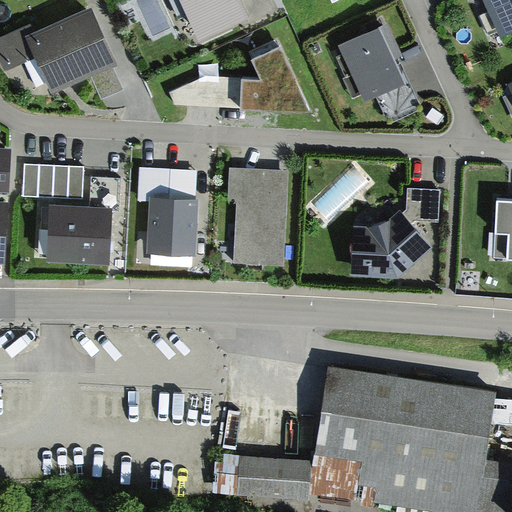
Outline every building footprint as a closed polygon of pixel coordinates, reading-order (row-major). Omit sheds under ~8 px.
[(180,0),(200,43),(270,11),(264,0),(180,0)] [(511,0),(484,0),(489,11),(479,16),(488,36),(497,32),(500,39),(511,33),(511,0)] [(113,68),(117,66),(90,7),(33,32),(30,24),(0,37),(0,63),(5,74),(36,60),(52,95),(92,77),(113,68)] [(389,123),(421,107),(379,25),(338,46),(367,103),(376,98),(389,123)] [(307,110),(279,49),(253,60),(262,79),(242,79),(240,108),(307,110)] [(113,68),(92,77),(101,99),(123,90),(113,68)] [(240,108),(242,79),(207,75),(170,94),(175,103),(240,108)] [(0,149),(0,191),(7,191),(10,150),(0,149)] [(22,196),(83,197),(84,164),(23,163),(22,196)] [(282,259),(283,168),(227,168),(226,200),(234,200),(234,259),(282,259)] [(38,206),(38,257),(107,258),(108,204),(122,204),(122,178),(92,178),(92,206),(38,206)] [(439,221),(440,189),(408,188),(407,210),(402,214),(411,224),(415,220),(439,221)] [(192,202),(152,200),(150,249),(190,251),(192,202)] [(10,201),(0,201),(0,263),(8,264),(10,201)] [(511,201),(497,201),(494,257),(507,258),(507,259),(511,259),(511,201)] [(379,227),(353,226),(351,275),(397,277),(430,246),(411,224),(402,214),(400,210),(379,227)] [(491,395),(331,372),(314,494),(426,511),(511,511),(511,509),(511,465),(481,463),(491,395)] [(219,456),(217,491),(307,496),(309,461),(219,456)]
